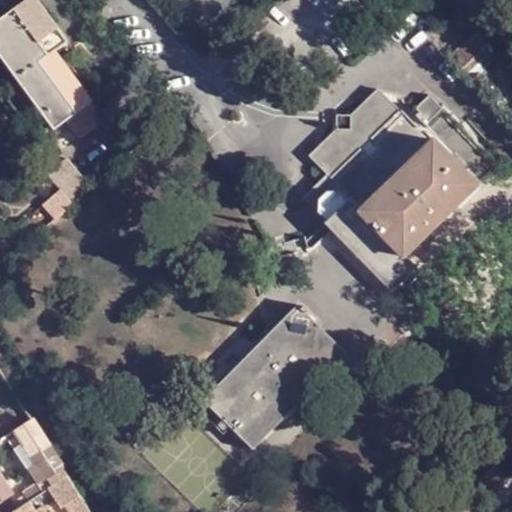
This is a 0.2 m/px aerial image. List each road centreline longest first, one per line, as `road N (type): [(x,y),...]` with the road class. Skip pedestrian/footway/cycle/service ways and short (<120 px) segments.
road 1 (unknown): [(194,89),(348,0)]
road 2 (unknown): [(194,89),(284,193)]
